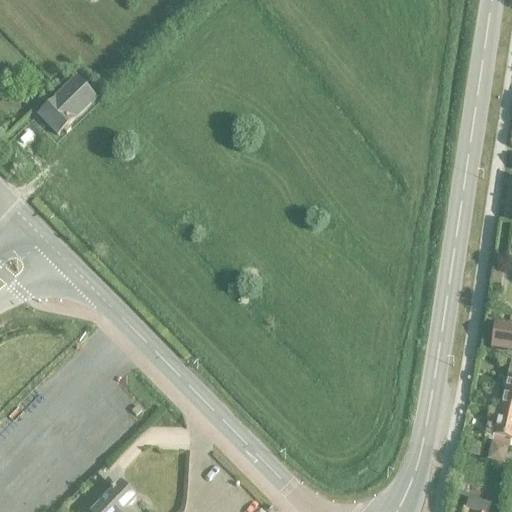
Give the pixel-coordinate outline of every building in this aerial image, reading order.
[(74,82),(53,103),(37,118),(56,138),(93,102),(74,82)] [(511,279),(508,279),(502,325),(511,326),(511,279)] [(511,328),(493,326),(490,350),(511,352),(511,328)] [(511,363),(509,363),(499,413),(511,416),(511,363)] [(511,416),(499,413),(493,443),(510,446),(511,441),(511,416)] [(467,444),(464,456),(480,460),(483,448),(467,444)] [(507,448),(491,444),(486,464),(503,468),(507,448)] [(99,487),(114,478),(109,470),(94,479),(99,487)] [(128,511),(126,510),(135,501),(119,485),(113,491),(112,490),(103,498),(105,500),(92,511),(128,511)] [(486,511),(488,508),(486,508),(486,510),(467,504),(468,502),(466,501),(462,511),(454,511),(453,511),(486,511)]
